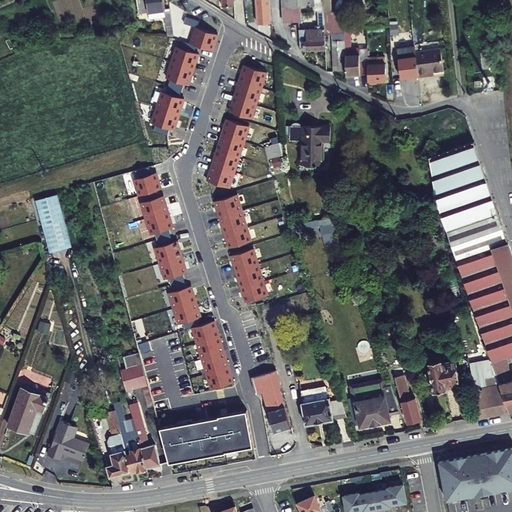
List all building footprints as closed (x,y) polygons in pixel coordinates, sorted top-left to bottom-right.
[(164,12),(162,0),(134,0),(136,9),(147,8),(147,14),(164,12)] [(220,0),(221,9),(233,8),(232,0),(220,0)] [(279,0),(282,23),(298,22),(297,11),(296,0),(279,0)] [(296,0),(297,11),(299,11),(299,7),(310,7),(310,10),(315,10),(322,9),(321,0),(296,0)] [(268,2),(255,3),(256,16),(269,15),(268,2)] [(325,39),(324,27),(322,9),(315,10),(316,24),(314,25),(314,28),(299,29),(300,48),(304,47),(304,51),(325,49),(325,39)] [(270,26),(269,15),(256,16),(257,27),(270,26)] [(200,41),(212,45),(218,28),(195,21),(190,37),(200,41)] [(387,26),(387,35),(410,34),(410,24),(387,26)] [(346,46),(345,25),(324,27),(325,39),(333,39),(334,63),(344,62),(343,46),(346,46)] [(353,53),(351,25),(345,25),(346,46),(348,74),(366,73),(365,61),(365,58),(359,58),(359,53),(353,53)] [(192,65),(200,41),(190,37),(187,36),(185,43),(176,40),(170,58),(192,65)] [(132,60),(150,60),(150,42),(132,42),(132,60)] [(439,68),(437,46),(412,49),(415,73),(415,74),(423,73),(423,70),(439,68)] [(396,75),(415,73),(412,49),(412,48),(403,49),(404,55),(394,56),(396,75)] [(187,81),(192,65),(170,58),(165,74),(170,75),(183,79),(187,81)] [(384,75),(382,60),(365,61),(366,73),(366,76),(384,75)] [(266,68),(244,61),(239,77),(261,84),(266,68)] [(181,86),(183,79),(170,75),(168,82),(181,86)] [(256,99),(261,84),(239,77),(234,92),(256,99)] [(179,93),(181,86),(168,82),(166,89),(179,93)] [(183,94),(179,93),(166,89),(161,87),(156,103),(178,110),(183,94)] [(251,114),(256,99),(234,92),(229,107),(251,114)] [(173,126),(178,110),(156,103),(151,119),(156,120),(169,124),(173,126)] [(249,121),(227,114),(222,130),(244,137),(249,121)] [(328,135),(328,120),(287,119),(287,134),(300,135),(299,159),(319,159),(320,135),(328,135)] [(167,131),(169,124),(156,120),(154,127),(167,131)] [(240,152),(244,137),(222,130),(218,145),(240,152)] [(504,233),(472,139),(469,132),(426,148),(431,185),(432,191),(452,252),(504,233)] [(280,137),(264,141),(267,153),(281,150),(280,137)] [(235,167),(240,152),(218,145),(213,160),(235,167)] [(230,183),(235,167),(213,160),(208,176),(230,183)] [(137,165),(140,172),(153,168),(150,161),(137,165)] [(140,172),(135,174),(140,190),(144,189),(157,185),(162,183),(157,167),(153,168),(140,172)] [(144,189),(146,195),(159,191),(157,185),(144,189)] [(238,188),(216,195),(221,211),(243,204),(238,188)] [(146,195),(142,197),(147,213),(169,206),(164,190),(159,191),(146,195)] [(58,193),(35,200),(50,252),(72,246),(58,193)] [(248,219),(243,204),(221,211),(226,226),(248,219)] [(174,221),(169,206),(147,213),(152,228),(156,227),(169,223),(174,221)] [(334,208),(313,213),(318,229),(338,222),(334,208)] [(253,235),(248,219),(226,226),(231,241),(253,235)] [(171,229),(169,223),(156,227),(158,233),(171,229)] [(158,233),(160,240),(173,236),(171,229),(158,233)] [(511,330),(511,256),(504,233),(452,252),(487,351),(504,402),(511,400),(511,359),(511,360),(501,332),(511,330)] [(160,240),(156,241),(161,257),(183,250),(178,235),(173,236),(160,240)] [(255,242),(233,249),(238,264),(260,257),(255,242)] [(187,266),(183,250),(161,257),(166,273),(170,272),(183,268),(187,266)] [(264,272),(260,257),(238,264),(242,279),(264,272)] [(185,274),(183,268),(170,272),(172,278),(185,274)] [(247,295),(269,288),(264,272),(242,279),(247,295)] [(172,278),(174,285),(187,280),(185,274),(172,278)] [(174,285),(170,286),(174,302),(196,295),(191,279),(187,280),(174,285)] [(201,311),(196,295),(174,302),(179,318),(184,316),(197,312),(201,311)] [(199,319),(197,312),(184,316),(186,323),(192,321),(199,319)] [(370,319),(374,331),(391,325),(387,313),(370,319)] [(214,314),(199,319),(192,321),(197,336),(219,330),(214,314)] [(224,345),(219,330),(197,336),(202,352),(224,345)] [(511,359),(511,330),(501,332),(511,360),(511,359)] [(228,360),(224,345),(202,352),(207,366),(228,360)] [(441,352),(440,350),(428,353),(434,383),(446,381),(446,378),(459,376),(453,349),(441,352)] [(480,352),(467,355),(476,408),(491,405),(494,401),(492,389),(487,389),(480,352)] [(233,374),(228,360),(207,366),(211,381),(233,374)] [(274,361),(250,368),(254,383),(254,382),(254,380),(263,377),(264,382),(276,420),(290,417),(278,378),(279,377),(274,361)] [(121,368),(125,382),(147,376),(143,363),(121,368)] [(410,389),(404,363),(394,365),(405,414),(419,411),(414,388),(410,389)] [(361,391),(357,371),(350,372),(358,415),(387,410),(386,404),(397,402),(389,376),(381,378),(380,367),(373,368),(376,389),(361,391)] [(376,389),(373,368),(357,371),(361,391),(376,389)] [(329,391),(326,375),(302,380),(304,392),(302,392),(306,414),(346,407),(340,389),(329,391)] [(41,402),(46,390),(21,380),(7,416),(26,424),(35,400),(41,402)] [(108,435),(113,454),(106,456),(109,467),(130,461),(125,441),(122,431),(116,408),(114,401),(106,403),(114,433),(108,435)] [(210,409),(159,419),(167,447),(182,444),(183,450),(252,436),(246,401),(217,407),(218,408),(219,413),(211,415),(210,409)] [(97,427),(104,425),(99,405),(92,407),(97,427)] [(129,430),(123,407),(116,408),(122,431),(129,430)] [(71,428),(74,418),(57,412),(44,446),(57,451),(60,444),(81,452),(87,435),(71,428)] [(143,422),(136,424),(140,437),(145,456),(158,452),(153,432),(147,434),(143,422)] [(145,456),(140,437),(125,441),(130,461),(136,460),(137,461),(138,460),(139,462),(145,461),(144,457),(145,457),(145,456)] [(168,453),(183,450),(182,444),(167,447),(168,453)] [(511,446),(439,460),(446,499),(511,486),(511,446)] [(359,491),(344,494),(347,511),(348,511),(363,509),(363,511),(392,506),(392,504),(407,501),(404,483),(389,486),(389,488),(360,493),(359,491)] [(315,494),(298,502),(302,511),(320,511),(319,509),(321,508),(315,494)]
